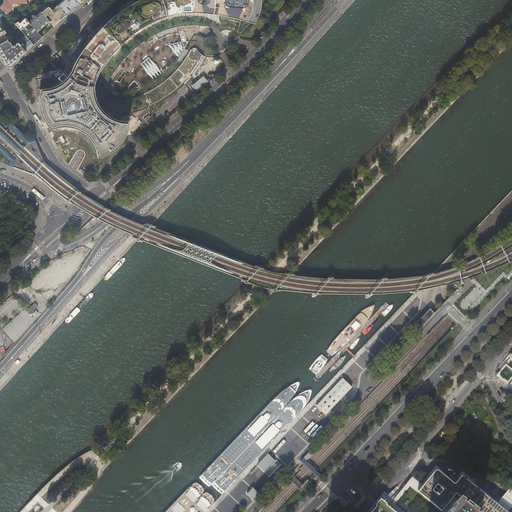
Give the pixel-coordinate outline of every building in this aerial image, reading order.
[(3,0),(3,3),(0,6),(0,7),(6,14),(11,9),(11,3),(26,3),(26,0),(3,0)] [(43,90),(40,90),(39,91),(38,95),(38,101),(38,107),(39,113),(41,118),(43,120),(47,126),(49,129),(51,131),(56,129),(59,128),(62,128),(65,128),(69,128),(73,128),(76,129),(79,130),(81,131),(85,134),(88,137),(91,141),(92,143),(95,147),(96,152),(97,155),(97,159),(100,158),(103,157),(107,155),(110,153),(114,150),(117,148),(120,145),(121,143),(124,139),(125,135),(127,132),(128,127),(129,122),(125,122),(119,121),(117,121),(113,119),(111,118),(109,117),(105,114),(102,111),(100,108),(99,106),(97,103),(96,100),(95,97),(94,93),(94,87),(95,83),(96,79),(97,77),(100,71),(105,63),(111,54),(114,51),(126,40),(130,36),(134,33),(138,30),(149,24),(155,21),(159,19),(164,17),(166,16),(167,16),(169,16),(179,14),(187,13),(191,13),(193,13),(202,13),(209,14),(212,14),(217,15),(228,18),(245,22),(248,23),(251,24),(255,17),(256,13),(257,9),(258,6),(258,2),(257,0),(139,0),(137,1),(133,3),(129,5),(125,8),(119,13),(114,17),(111,19),(99,30),(95,34),(90,40),(83,49),(76,61),(74,65),(71,72),(68,77),(67,78),(64,81),(61,83),(58,85),(53,87),(51,88),(48,89),(43,90)] [(62,0),(57,5),(57,6),(66,16),(70,12),(78,5),(74,0),(62,0)] [(43,4),(36,7),(49,21),(54,27),(60,22),(66,16),(57,6),(51,10),(48,7),(47,7),(46,7),(43,4)] [(36,7),(24,17),(29,23),(34,28),(37,31),(43,26),(49,21),(36,7)] [(201,68),(207,57),(202,55),(199,53),(196,49),(193,48),(190,49),(181,64),(170,77),(156,87),(149,91),(140,96),(131,98),(122,100),(115,99),(109,93),(107,88),(107,82),(110,77),(122,61),(141,43),(150,38),(161,32),(171,28),(182,26),(195,25),(208,26),(241,32),(248,23),(245,22),(228,18),(217,15),(212,14),(209,14),(202,13),(193,13),(191,13),(187,13),(179,14),(169,16),(167,16),(166,16),(164,17),(159,19),(155,21),(149,24),(138,30),(134,33),(130,36),(126,40),(114,51),(111,54),(105,63),(100,71),(97,77),(96,79),(95,83),(94,87),(94,93),(95,97),(96,100),(97,103),(99,106),(100,108),(102,111),(105,114),(109,117),(111,118),(113,119),(117,121),(119,121),(125,122),(129,122),(128,116),(132,115),(135,117),(140,110),(158,102),(173,93),(184,83),(185,84),(192,77),(193,78),(201,68)] [(23,28),(29,23),(24,17),(22,18),(23,19),(20,21),(19,20),(15,24),(23,33),(33,45),(38,41),(42,37),(37,31),(34,28),(29,32),(28,32),(27,32),(23,28)] [(22,38),(17,42),(25,52),(30,48),(33,45),(23,33),(22,34),(23,35),(21,37),(22,38)] [(7,40),(0,44),(0,55),(5,64),(11,65),(17,59),(25,52),(17,42),(16,41),(13,43),(13,45),(10,48),(7,43),(9,42),(7,40)] [(11,166),(14,167),(19,169),(29,172),(32,173),(35,175),(36,175),(37,176),(39,178),(42,181),(49,186),(54,191),(56,188),(59,185),(63,181),(52,172),(47,168),(45,166),(44,165),(41,159),(35,144),(35,143),(35,142),(34,139),(31,141),(30,141),(29,140),(27,142),(26,141),(24,142),(26,144),(29,147),(17,160),(13,156),(12,155),(10,157),(11,158),(9,160),(10,161),(9,163),(8,165),(11,166)] [(432,312),(431,311),(417,326),(419,327),(420,328),(430,317),(431,316),(434,313),(432,312)] [(511,353),(509,357),(492,378),(503,386),(511,393),(511,353)] [(351,387),(342,378),(317,405),(326,414),(351,387)] [(265,471),(275,461),(268,455),(258,465),(265,471)] [(511,511),(511,485),(507,492),(504,495),(502,497),(476,476),(462,469),(454,480),(436,466),(421,485),(412,477),(390,504),(380,496),(367,511),(366,511),(511,511)]
